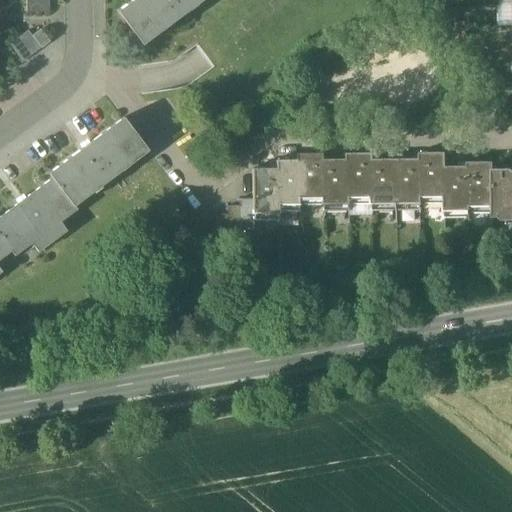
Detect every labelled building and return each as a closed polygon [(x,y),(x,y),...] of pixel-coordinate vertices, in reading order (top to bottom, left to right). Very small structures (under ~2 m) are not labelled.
[(38,14),(37,0),(26,0),(26,14),(38,14)] [(49,14),(48,0),(37,0),(38,14),(49,14)] [(134,0),(116,14),(141,47),(203,0),(134,0)] [(220,0),(194,20),(207,38),(196,46),(204,57),(213,70),(225,61),(238,78),(342,0),(220,0)] [(40,31),(31,37),(40,49),(49,43),(40,31)] [(31,37),(27,32),(18,38),(31,56),(40,49),(31,37)] [(31,56),(18,38),(9,45),(22,63),(31,56)] [(122,118),(47,174),(51,179),(72,208),(74,207),(147,152),(122,118)] [(444,168),(444,154),(420,154),(420,161),(421,198),(445,198),(444,168)] [(324,155),(300,155),(300,162),(301,200),(325,199),(324,161),(324,155)] [(372,155),(348,155),(348,161),(349,198),(373,198),(372,161),(372,155)] [(349,198),(348,161),(324,161),(325,199),(325,205),(349,205),(349,198)] [(397,204),(396,161),(372,161),(373,198),(373,204),(397,204)] [(420,161),(396,161),(397,204),(421,204),(421,198),(420,161)] [(301,200),(300,162),(276,162),(276,170),(277,205),(301,205),(301,203),(301,200)] [(492,170),(492,163),(468,164),(468,168),(469,207),(493,207),(492,170)] [(468,168),(444,168),(445,198),(445,212),(469,211),(469,207),(468,168)] [(276,170),(251,170),(251,200),(251,214),(253,214),(277,214),(277,205),(276,170)] [(511,170),(492,170),(493,207),(493,214),(511,213),(511,170)] [(51,179),(0,216),(0,236),(11,251),(9,252),(13,257),(31,244),(34,248),(62,227),(59,223),(76,210),(74,207),(72,208),(51,179)] [(251,200),(240,200),(240,207),(240,224),(253,224),(253,214),(251,214),(251,200)] [(240,207),(228,207),(228,215),(228,231),(240,231),(240,224),(240,207)] [(228,215),(216,215),(216,239),(228,239),(228,231),(228,215)] [(0,259),(9,252),(11,251),(0,236),(0,259)]
